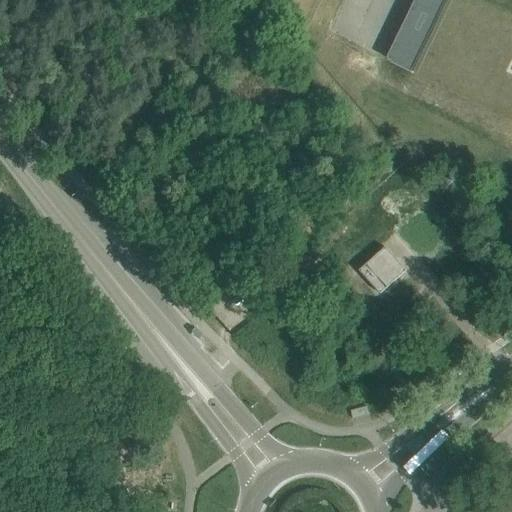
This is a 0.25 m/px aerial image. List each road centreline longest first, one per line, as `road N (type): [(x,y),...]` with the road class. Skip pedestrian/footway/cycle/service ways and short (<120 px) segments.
road 1 (tertiary): [(194,378),(0,140)]
road 2 (tertiary): [(288,467),(221,393),(194,378)]
road 3 (tertiary): [(194,378),(204,406),(262,486)]
